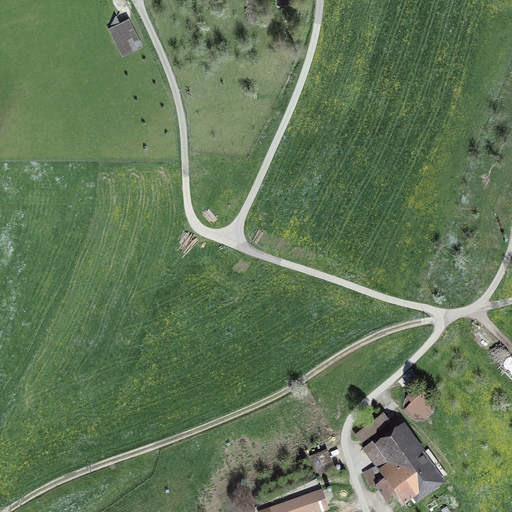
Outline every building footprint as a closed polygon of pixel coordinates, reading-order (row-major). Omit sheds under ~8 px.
[(126,21),(109,29),(121,54),(139,46),(126,21)] [(357,435),(384,415),(380,410),(353,430),(357,435)] [(446,475),(448,478),(457,472),(431,437),(415,449),(397,425),(365,450),(406,505),(446,475)] [(325,451),(311,456),(318,475),(333,470),(325,451)] [(272,508),(273,511),(318,511),(327,509),(321,490),(272,508)]
